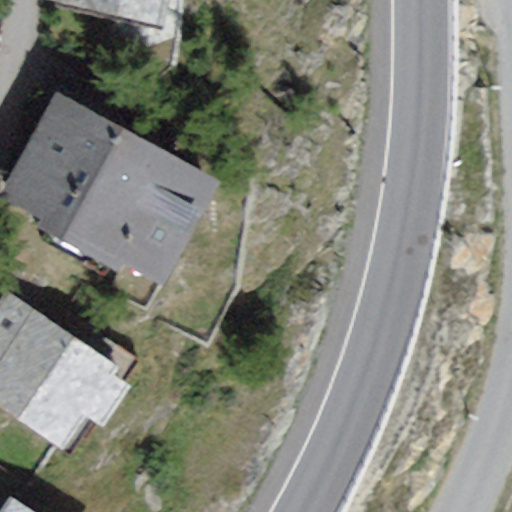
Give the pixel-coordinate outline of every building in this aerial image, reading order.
[(192,0),(63,0),(63,3),(189,23),(192,0)] [(0,142),(1,143),(17,17),(0,14),(0,142)] [(260,178),(80,91),(23,203),(198,293),(260,178)] [(125,361),(6,285),(0,294),(0,408),(67,452),(125,361)] [(34,511),(18,502),(11,511),(34,511)]
